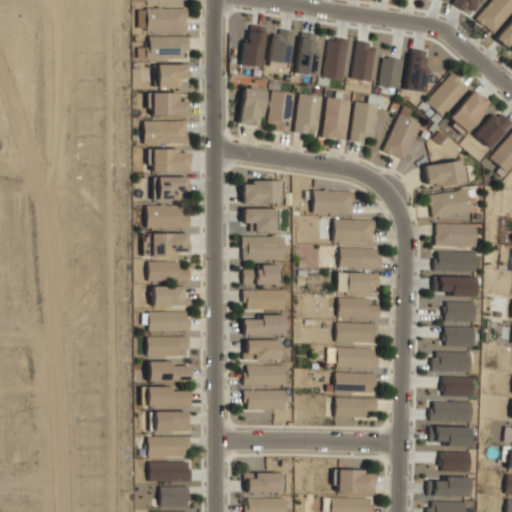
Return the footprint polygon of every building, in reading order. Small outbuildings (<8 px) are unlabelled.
[(479,0),(451,0),(450,2),(468,16),(479,0)] [(490,33),(511,6),(511,0),(488,0),(473,18),(490,33)] [(185,30),(185,7),(145,7),(145,30),(185,30)] [(511,16),(494,38),(510,52),(511,49),(511,16)] [(258,67),(261,26),(247,25),(246,41),(240,41),(238,65),(258,67)] [(269,30),(267,66),(286,67),(288,31),(269,30)] [(312,75),(316,34),(298,32),(294,73),(312,75)] [(144,59),(185,59),(185,35),(144,35),(144,59)] [(346,40),(326,37),(320,77),(340,80),(346,40)] [(349,78),(368,81),(373,44),(354,41),(349,78)] [(422,91),(426,50),(408,48),(404,90),(422,91)] [(380,57),(376,85),(395,88),(400,60),(380,57)] [(186,64),(155,64),(155,86),(186,86),(186,64)] [(441,117),(468,87),(451,72),(424,102),(441,117)] [(266,88),(242,85),(236,123),(261,126),(266,88)] [(292,92),(270,89),(264,128),(286,131),(292,92)] [(489,105),(473,90),(446,119),(461,135),(489,105)] [(147,92),(148,114),(188,114),(187,102),(177,102),(177,92),(147,92)] [(320,95),(298,93),(293,132),(315,134),(320,95)] [(348,100),(327,96),(320,136),(341,139),(348,100)] [(348,140),(369,143),(376,105),(355,101),(348,140)] [(473,134),(486,147),(510,125),(497,111),(473,134)] [(381,150),(401,159),(419,122),(399,113),(381,150)] [(186,144),(186,120),(142,120),(142,144),(186,144)] [(504,173),(511,164),(511,132),(488,158),(504,173)] [(188,172),(188,149),(146,149),(146,172),(188,172)] [(463,182),(460,160),(423,165),(425,186),(463,182)] [(188,191),(188,177),(152,177),(152,200),(180,200),(180,191),(188,191)] [(280,180),(240,180),(240,202),(280,202),(280,180)] [(430,218),(470,212),(467,189),(427,194),(430,218)] [(311,213),(350,213),(350,190),(311,190),(311,213)] [(179,213),(179,205),(144,205),(144,228),(188,228),(188,213),(179,213)] [(276,230),(276,208),(241,208),(241,221),(250,221),(250,230),(276,230)] [(331,241),(371,241),(371,220),(331,220),(331,241)] [(432,246),(473,246),(473,224),(432,224),(432,246)] [(188,254),(188,233),(148,233),(148,254),(188,254)] [(281,259),(281,236),(239,236),(239,259),(281,259)] [(378,247),(337,247),(337,268),(378,268),(378,247)] [(432,251),(432,271),(472,271),(472,251),(432,251)] [(188,281),(188,269),(179,269),(179,261),(146,261),(146,281),(188,281)] [(279,283),(279,264),(241,264),(241,283),(279,283)] [(336,291),(376,291),(376,272),(336,272),(336,291)] [(431,295),(472,295),(472,276),(431,276),(431,295)] [(186,305),(186,285),(151,285),(151,305),(186,305)] [(240,309),(281,309),(281,289),(240,289),(240,309)] [(367,306),(367,297),(336,297),(336,317),(376,317),(376,306),(367,306)] [(472,301),(442,301),(442,320),(472,320),(472,301)] [(146,330),(188,330),(188,311),(146,311),(146,330)] [(281,314),(240,314),(240,334),(281,334),(281,314)] [(334,343),(374,343),(374,323),(334,323),(334,343)] [(471,346),(471,327),(441,327),(441,346),(471,346)] [(188,335),(146,335),(146,356),(188,356),(188,335)] [(275,358),(275,339),(241,339),(241,358),(275,358)] [(374,347),(334,347),(334,367),(374,367),(374,347)] [(429,371),(467,371),(467,352),(429,352),(429,371)] [(190,360),(146,360),(146,381),(190,381),(190,360)] [(281,364),(241,364),(241,384),(281,384),(281,364)] [(333,393),(373,393),(373,372),(333,372),(333,393)] [(469,396),(469,377),(440,377),(440,396),(469,396)] [(141,386),(141,407),(188,407),(188,386),(141,386)] [(281,409),(281,389),(241,389),(241,409),(281,409)] [(333,417),(363,417),(363,410),(373,410),(373,397),(333,397),(333,417)] [(428,420),(467,421),(468,401),(428,400),(428,420)] [(188,432),(188,410),(149,410),(149,432),(188,432)] [(467,445),(468,426),(432,426),(432,441),(443,441),(443,445),(467,445)] [(188,435),(145,435),(145,456),(188,456),(188,435)] [(467,473),(467,453),(437,453),(437,473),(467,473)] [(147,480),(188,480),(188,461),(147,461),(147,480)] [(371,469),(334,469),(334,491),(371,491),(371,469)] [(281,472),(243,472),(243,491),(281,491),(281,472)] [(429,495),(466,496),(466,477),(442,476),(442,480),(429,480),(429,495)] [(188,505),(188,486),(158,486),(158,505),(188,505)] [(241,511),(284,511),(284,497),(241,497),(241,511)] [(329,511),(370,511),(370,497),(329,497),(329,511)] [(425,511),(462,511),(462,502),(426,500),(425,511)]
